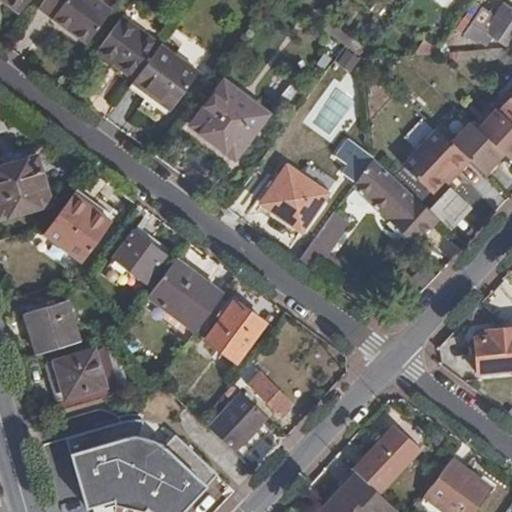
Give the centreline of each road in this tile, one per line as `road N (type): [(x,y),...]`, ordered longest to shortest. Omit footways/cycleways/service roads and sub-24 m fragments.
road 1 (residential): [(392,361),(0,70)]
road 2 (residential): [(392,361),(252,511)]
road 3 (residential): [(511,233),(392,361)]
road 4 (residential): [(511,450),(392,361)]
